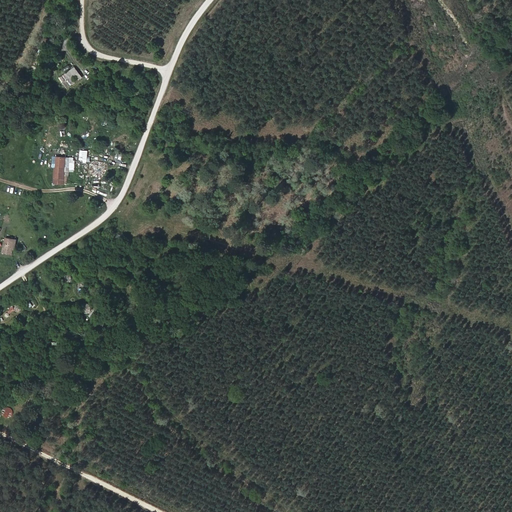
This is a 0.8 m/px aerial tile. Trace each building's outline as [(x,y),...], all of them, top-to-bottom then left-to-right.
[(77,66),(60,77),(67,88),(84,78),(77,66)] [(89,156),(89,150),(81,150),(80,161),(91,161),(92,156),(89,156)] [(71,159),(54,157),(52,184),(69,185),(71,159)] [(18,240),(6,237),(3,253),(15,256),(18,240)] [(15,409),(5,406),(3,415),(13,418),(15,409)]
